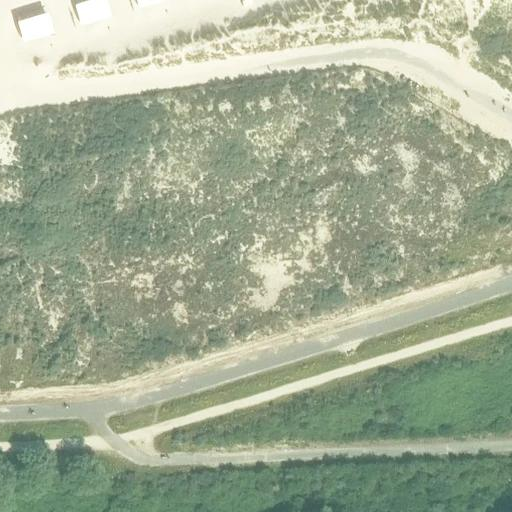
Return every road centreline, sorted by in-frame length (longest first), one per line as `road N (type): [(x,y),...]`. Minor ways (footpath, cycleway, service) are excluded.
road 1 (track): [(0,103),(365,54),(422,66),(511,118)]
road 2 (track): [(91,411),(110,441),(144,461),(511,447)]
